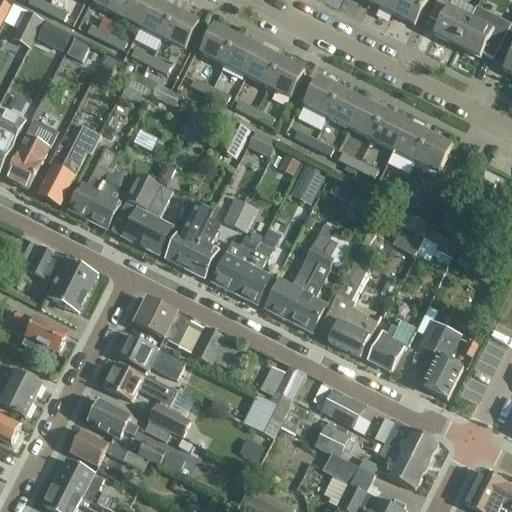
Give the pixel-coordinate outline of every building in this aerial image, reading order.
[(31,0),(28,7),(46,16),(50,8),(33,0),(31,0)] [(99,0),(96,8),(118,20),(128,0),(99,0)] [(154,4),(147,0),(128,0),(118,20),(140,31),(154,4)] [(372,0),(369,6),(392,17),(400,0),(372,0)] [(429,1),(427,0),(400,0),(392,17),(415,29),(429,1)] [(434,39),(456,50),(471,22),(448,11),(453,0),(437,0),(428,19),(441,26),(434,39)] [(140,31),(162,42),(176,15),(154,4),(140,31)] [(0,10),(0,34),(14,8),(9,5),(5,13),(0,10)] [(68,17),(50,8),(46,16),(64,25),(68,17)] [(471,22),(456,50),(480,62),(487,49),(498,54),(503,45),(511,28),(477,10),(471,22)] [(13,43),(29,51),(43,24),(27,15),(13,43)] [(176,15),(162,42),(185,54),(199,26),(176,15)] [(47,25),(38,41),(50,47),(58,30),(47,25)] [(511,78),(511,27),(511,28),(503,45),(511,49),(511,57),(503,74),(511,78)] [(87,37),(105,46),(109,38),(91,29),(87,37)] [(201,57),(224,68),(238,41),(215,29),(201,57)] [(109,38),(105,46),(123,55),(127,46),(109,38)] [(224,68),(246,79),(260,52),(238,41),(224,68)] [(75,43),(68,58),(83,66),(90,51),(75,43)] [(131,60),(148,69),(152,61),(135,52),(131,60)] [(246,79),(268,90),(282,63),(260,52),(246,79)] [(107,59),(100,73),(109,78),(117,64),(107,59)] [(152,61),(148,69),(166,78),(170,70),(152,61)] [(304,74),(282,63),(268,90),(291,102),(304,74)] [(150,103),(152,98),(151,98),(157,86),(135,75),(126,92),(150,103)] [(190,90),(209,99),(213,91),(194,82),(190,90)] [(305,109),(327,121),(341,93),(319,82),(305,109)] [(151,98),(152,98),(175,110),(181,98),(157,86),(151,98)] [(213,91),(209,99),(226,108),(230,100),(213,91)] [(327,121),(349,132),(363,104),(341,93),(327,121)] [(234,112),(252,121),(256,113),(238,104),(234,112)] [(363,104),(349,132),(371,143),(386,116),(363,104)] [(0,172),(11,151),(25,124),(2,112),(0,116),(0,172)] [(197,128),(217,137),(224,121),(204,112),(197,128)] [(274,122),(256,113),(252,121),(270,130),(274,122)] [(371,143),(394,154),(408,127),(386,116),(371,143)] [(44,165),(51,151),(59,137),(34,124),(33,125),(5,181),(28,192),(42,164),(44,165)] [(224,144),(219,154),(237,163),(243,153),(243,150),(251,136),(232,127),(225,141),(224,144)] [(394,154),(416,165),(430,138),(408,127),(394,154)] [(60,172),(52,168),(37,197),(60,209),(87,156),(91,158),(102,138),(83,128),(60,172)] [(127,131),(124,139),(144,147),(147,139),(127,131)] [(293,142),(312,151),(316,143),(297,134),(293,142)] [(269,162),(277,147),(256,137),(249,152),(269,162)] [(453,149),(430,138),(416,165),(439,177),(453,149)] [(333,152),(316,143),(312,151),(329,160),(333,152)] [(68,213),(87,223),(116,166),(120,159),(107,153),(88,191),(81,187),(68,213)] [(345,172),(354,176),(360,165),(342,156),(338,164),(347,168),(345,172)] [(294,179),(300,168),(286,161),(280,172),(294,179)] [(360,165),(354,176),(355,177),(357,173),(374,181),(377,174),(360,165)] [(116,166),(87,223),(106,233),(119,207),(121,208),(126,198),(119,195),(130,173),(116,166)] [(306,169),(297,187),(319,199),(328,181),(306,169)] [(161,175),(156,183),(166,188),(170,180),(161,175)] [(390,190),(400,195),(401,193),(404,187),(387,178),(383,186),(390,190)] [(110,234),(123,241),(137,212),(145,216),(159,189),(139,179),(110,234)] [(400,195),(402,196),(397,206),(414,215),(425,193),(407,184),(405,188),(404,187),(401,193),(400,195)] [(137,212),(123,241),(157,258),(172,230),(159,224),(174,196),(159,189),(145,216),(137,212)] [(379,202),(358,190),(347,210),(376,225),(388,202),(385,200),(381,198),(379,202)] [(390,190),(385,200),(388,202),(395,205),(400,195),(390,190)] [(235,202),(224,225),(235,230),(247,208),(238,204),(235,202)] [(213,215),(194,205),(180,234),(165,263),(185,272),(213,215)] [(247,208),(235,230),(246,236),(257,213),(256,213),(247,208)] [(415,258),(425,239),(433,224),(430,222),(428,225),(414,218),(413,221),(390,210),(385,220),(410,233),(408,236),(410,237),(402,252),(415,258)] [(213,215),(185,272),(204,282),(218,253),(210,249),(221,228),(210,223),(214,215),(213,215)] [(433,224),(425,239),(427,240),(426,243),(427,243),(421,255),(432,261),(436,254),(450,261),(455,257),(456,257),(464,239),(433,224)] [(266,313),(289,325),(331,244),(336,232),(325,226),(319,238),(318,237),(306,262),(298,278),(297,277),(291,290),(280,285),(266,313)] [(263,241),(234,298),(257,309),(272,281),(261,275),(266,264),(268,265),(281,238),(268,231),(263,241)] [(234,298),(263,241),(254,237),(251,243),(246,240),(241,250),(232,245),(212,286),(234,298)] [(486,251),(465,241),(461,250),(482,260),(486,251)] [(350,253),(331,244),(289,325),(312,336),(326,308),(315,302),(321,290),(329,274),(338,279),(350,253)] [(97,279),(30,245),(22,261),(31,266),(27,274),(54,287),(47,301),(78,316),(97,279)] [(319,333),(331,339),(328,344),(360,360),(377,326),(367,321),(368,320),(353,313),(357,306),(355,306),(370,275),(352,266),(319,333)] [(480,266),(474,281),(491,288),(498,274),(480,266)] [(148,302),(136,327),(179,349),(193,356),(205,332),(205,331),(192,325),(148,302)] [(0,316),(12,324),(18,313),(4,305),(0,311),(0,316)] [(18,315),(12,326),(28,333),(25,340),(58,357),(68,336),(35,320),(34,323),(18,315)] [(382,335),(368,364),(392,376),(405,350),(409,352),(418,333),(401,324),(397,330),(392,328),(391,328),(386,326),(382,335)] [(425,340),(420,350),(437,358),(438,359),(424,387),(430,390),(428,394),(447,403),(463,370),(448,363),(460,339),(449,334),(433,326),(432,325),(425,340)] [(226,343),(205,332),(192,358),(213,369),(226,343)] [(185,367),(180,364),(129,339),(119,360),(148,375),(151,370),(177,383),(185,367)] [(471,361),(477,349),(469,344),(462,357),(471,361)] [(177,394),(145,378),(118,365),(117,368),(115,367),(103,391),(131,405),(138,392),(170,408),(177,394)] [(0,408),(25,422),(42,388),(13,374),(0,366),(0,408)] [(289,370),(277,395),(292,403),(305,378),(289,370)] [(313,404),(325,410),(322,415),(353,432),(365,410),(333,394),(322,388),(313,404)] [(276,396),(271,406),(288,414),(293,404),(276,396)] [(90,416),(88,421),(90,424),(88,427),(118,443),(123,433),(133,438),(138,430),(127,424),(130,419),(100,403),(94,415),(90,416)] [(288,414),(271,406),(271,407),(268,405),(254,432),(274,442),(288,414)] [(149,424),(151,425),(172,436),(181,440),(189,425),(157,409),(149,424)] [(0,442),(11,448),(21,429),(0,418),(0,442)] [(172,436),(151,425),(145,434),(167,446),(172,436)] [(314,449),(331,458),(337,461),(348,440),(346,439),(349,433),(338,428),(335,433),(325,428),(314,449)] [(384,449),(427,471),(439,447),(410,433),(402,447),(394,444),(390,452),(384,449)] [(104,455),(126,466),(143,475),(148,464),(128,454),(127,455),(109,446),(107,449),(80,435),(70,456),(97,470),(104,455)] [(265,451),(247,442),(240,456),(258,465),(265,451)] [(182,443),(178,450),(188,455),(192,448),(182,443)] [(159,468),(166,455),(145,444),(138,457),(159,468)] [(393,466),(386,479),(415,494),(427,471),(384,449),(379,459),(393,466)] [(170,454),(163,468),(180,476),(186,462),(170,454)] [(408,511),(375,495),(376,492),(370,489),(375,480),(331,459),(323,473),(333,478),(324,495),(331,498),(328,504),(337,509),(335,511),(408,511)] [(363,462),(358,471),(376,479),(380,470),(363,462)] [(66,464),(54,486),(102,510),(107,499),(100,496),(106,484),(94,478),(66,464)] [(511,511),(511,490),(482,476),(466,508),(474,511),(511,511)] [(54,486),(43,509),(48,511),(105,511),(102,510),(54,486)] [(136,495),(124,489),(118,501),(130,507),(136,495)] [(292,511),(249,490),(241,506),(253,511),(292,511)] [(222,503),(219,509),(224,511),(234,511),(236,509),(222,503)]
